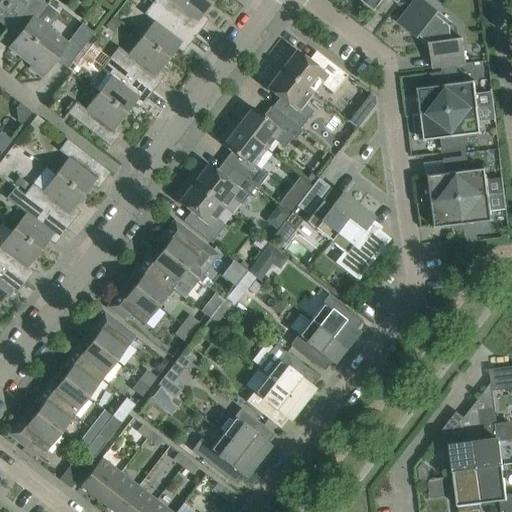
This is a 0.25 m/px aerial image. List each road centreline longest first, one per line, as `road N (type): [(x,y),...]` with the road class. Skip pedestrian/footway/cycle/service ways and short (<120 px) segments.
road 1 (residential): [(311,0),(386,59),(415,290),(249,511)]
road 2 (residential): [(273,0),(147,162),(125,218),(0,381)]
road 3 (residential): [(488,355),(402,469),(408,511)]
